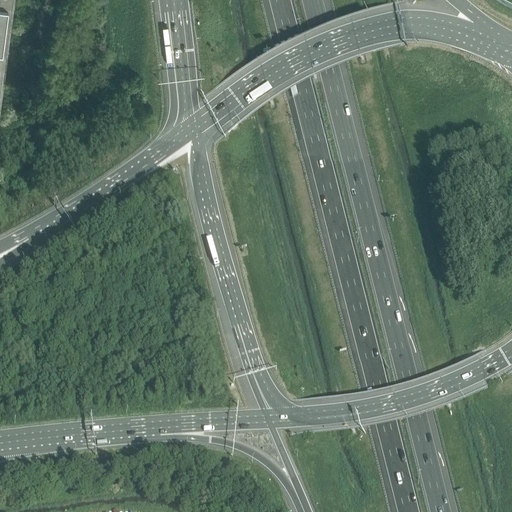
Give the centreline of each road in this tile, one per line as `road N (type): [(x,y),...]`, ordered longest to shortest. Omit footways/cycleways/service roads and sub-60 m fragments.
road 1 (motorway): [(280,0),(408,511)]
road 2 (motorway): [(439,511),(312,0)]
road 3 (trunk): [(507,51),(453,31),(397,25),(309,55),(194,130)]
road 4 (trunk): [(194,130),(244,355),(268,422)]
road 5 (trunk): [(268,422),(397,406),(511,356)]
road 6 (trunk): [(194,130),(34,242)]
road 7 (motorway): [(159,428),(252,452),(300,502)]
road 8 (trunk): [(21,441),(159,428)]
road 9 (motorway): [(177,0),(194,130)]
